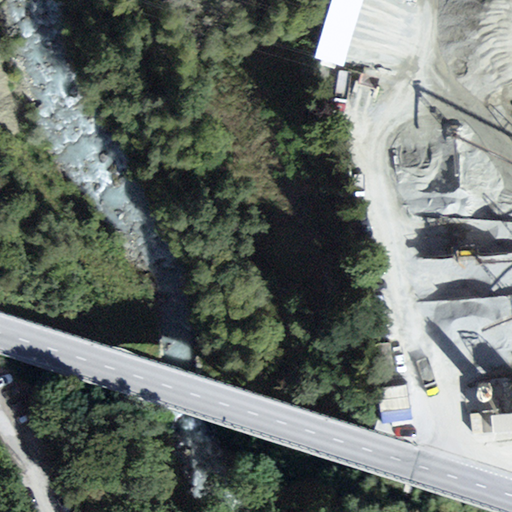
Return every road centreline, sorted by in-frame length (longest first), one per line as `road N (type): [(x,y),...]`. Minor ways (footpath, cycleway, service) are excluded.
road 1 (secondary): [(0,334),(511,495)]
road 2 (track): [(378,0),(369,118),(433,407),(428,468)]
